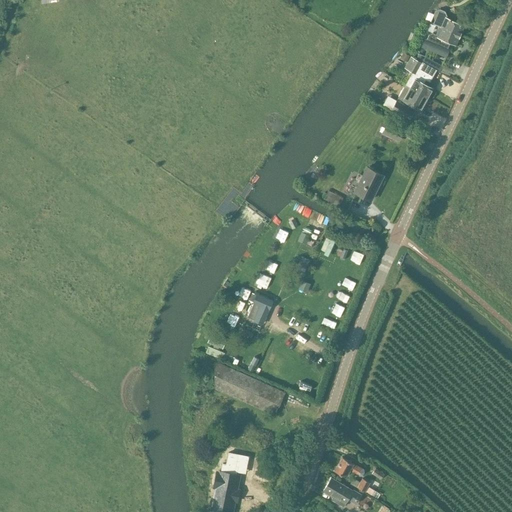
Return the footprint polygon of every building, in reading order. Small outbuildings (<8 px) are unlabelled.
[(460,34),(464,25),(446,17),(446,15),(445,11),(439,9),(435,10),(433,15),(435,19),(433,23),(439,26),(460,34)] [(446,58),(449,49),(448,48),(450,42),(455,44),(460,34),(439,26),(437,30),(439,31),(437,35),(433,33),(429,34),(427,39),(425,38),(421,47),(446,58)] [(412,56),(405,68),(413,72),(418,75),(424,63),(412,56)] [(422,61),(439,71),(442,66),(425,56),(422,61)] [(413,72),(406,85),(410,87),(427,97),(432,88),(419,81),(421,77),(429,82),(436,69),(424,63),(418,75),(413,72)] [(406,85),(398,98),(420,110),(422,106),(427,97),(410,87),(406,85)] [(392,109),(409,118),(413,110),(396,101),(392,109)] [(382,133),(398,141),(403,131),(387,123),(382,133)] [(355,191),(370,199),(383,175),(367,167),(355,191)] [(324,199),(338,206),(343,197),(328,190),(324,199)] [(253,214),(254,214),(255,213),(263,218),(262,219),(262,220),(262,221),(272,228),(276,223),(238,195),(235,199),(245,207),(246,206),(254,212),(253,213),(253,214)] [(292,232),(296,223),(287,219),(283,228),(292,232)] [(306,244),(310,235),(302,232),(298,240),(306,244)] [(280,234),(277,241),(286,246),(289,239),(280,234)] [(352,259),(361,261),(363,253),(354,250),(352,259)] [(310,259),(302,256),(298,265),(306,268),(310,259)] [(265,269),(273,273),(277,264),(269,261),(265,269)] [(351,278),(352,268),(342,267),(340,276),(351,278)] [(266,289),(271,279),(262,274),(257,285),(266,289)] [(307,292),(310,283),(302,280),(299,289),(307,292)] [(242,286),(238,296),(247,300),(251,290),(242,286)] [(271,301),(257,294),(251,292),(247,303),(251,305),(247,316),(254,320),(262,323),(271,301)] [(331,304),(340,309),(345,298),(336,294),(331,304)] [(304,305),(301,316),(311,318),(314,308),(304,305)] [(235,327),(239,316),(229,313),(225,323),(235,327)] [(208,346),(205,352),(222,359),(224,352),(208,346)] [(286,392),(214,360),(214,388),(275,416),(286,392)] [(214,501),(211,511),(231,511),(239,476),(236,475),(238,466),(234,466),(236,454),(228,452),(226,464),(223,463),(221,472),(217,472),(214,487),(218,487),(216,497),(219,497),(219,502),(214,501)] [(334,470),(346,476),(350,470),(356,474),(360,467),(342,456),(334,470)] [(375,467),(371,473),(381,479),(385,474),(375,467)] [(331,477),(323,490),(333,496),(331,499),(343,506),(348,498),(356,503),(361,495),(352,489),(352,490),(331,477)] [(353,477),(350,484),(365,491),(370,482),(362,478),(360,481),(353,477)] [(366,491),(377,498),(380,493),(369,487),(366,491)]
